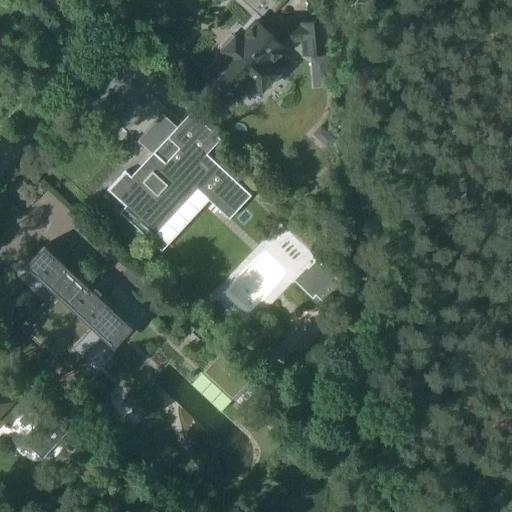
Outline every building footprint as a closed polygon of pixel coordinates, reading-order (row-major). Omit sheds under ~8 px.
[(227,91),(230,94),(231,94),(240,101),(255,85),(263,93),(282,73),(274,65),(289,48),(287,46),(291,42),(301,41),(303,55),(311,55),(315,88),(331,86),(327,53),(328,53),(325,20),(302,22),(302,26),(285,28),(276,37),(257,20),(239,39),(236,36),(224,49),(227,52),(209,71),(213,74),(209,78),(221,89),(224,85),(229,89),(227,91)] [(127,172),(110,190),(158,234),(199,189),(231,219),(252,195),(164,113),(139,141),(153,154),(132,177),(127,172)] [(313,134),(328,147),(336,138),(321,125),(313,134)] [(313,210),(325,223),(333,216),(320,203),(313,210)] [(58,295),(58,294),(61,297),(51,308),(48,305),(25,330),(69,371),(83,356),(74,348),(93,328),(114,347),(133,327),(121,315),(125,311),(81,270),(77,274),(61,259),(65,255),(50,242),(27,266),(58,295)] [(313,297),(314,297),(315,296),(326,307),(343,289),(332,277),(334,275),(317,258),(309,267),(308,265),(296,278),(309,290),(307,291),(313,297)] [(144,290),(150,284),(144,279),(139,285),(144,290)] [(241,377),(221,358),(214,366),(234,385),(241,377)] [(0,418),(15,403),(0,388),(0,418)] [(42,459),(68,432),(47,413),(22,439),(42,459)]
